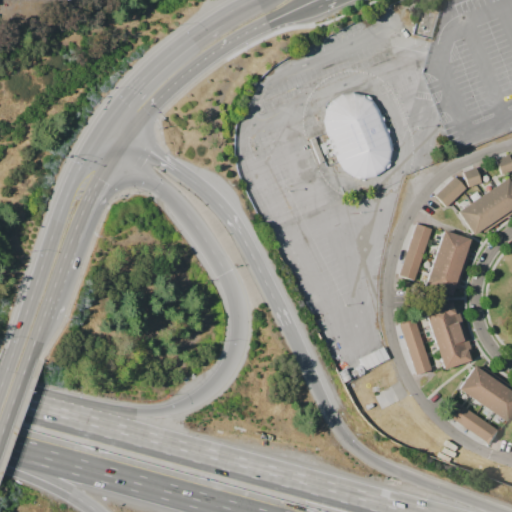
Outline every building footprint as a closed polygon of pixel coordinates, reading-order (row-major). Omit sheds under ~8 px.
[(378,110),(390,139),(392,150),(390,161),(387,166),(384,171),(374,177),(369,178),(363,179),(355,178),(344,171),(338,161),(325,132),(323,121),(326,110),(332,101),(341,95),(352,93),(363,95),(372,101),(378,110)] [(511,163),(511,169),(500,174),(494,160),(509,154),(511,163)] [(481,181),(466,187),(461,172),(476,167),(481,181)] [(465,188),(454,176),(434,196),(445,207),(465,188)] [(506,178),(510,183),(511,181),(511,212),(484,232),(482,229),(472,236),(456,212),(506,178)] [(414,223),(397,275),(413,280),(430,229),(414,223)] [(441,230),(422,286),(451,296),(453,288),(457,290),(471,248),(467,247),(470,240),(441,230)] [(424,310),(442,369),(470,360),(467,352),(471,351),(458,308),(453,309),(450,302),(424,310)] [(397,323),(414,374),(430,369),(413,318),(397,323)] [(358,359),(382,347),(388,359),(364,371),(358,359)] [(350,371),(360,366),(364,373),(354,378),(350,371)] [(457,389),(505,422),(511,411),(511,385),(483,366),(480,371),(473,366),(457,389)] [(337,372),(345,368),(351,378),(343,382),(337,372)] [(369,382),(384,375),(390,386),(375,393),(369,382)] [(452,400),(443,413),(488,444),(497,431),(452,400)]
